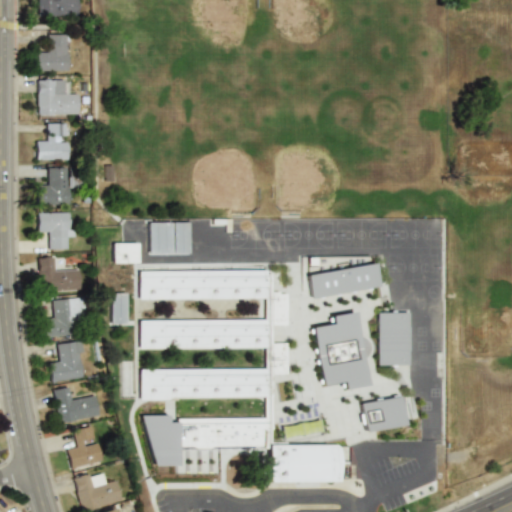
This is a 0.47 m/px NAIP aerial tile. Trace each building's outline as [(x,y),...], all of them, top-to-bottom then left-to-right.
[(34,0),(34,14),(74,14),(74,0),(34,0)] [(64,34),(42,34),(42,51),(32,51),(32,71),(64,71),(64,34)] [(73,114),(73,90),(64,90),(64,79),(32,79),(32,114),(73,114)] [(64,160),(64,122),(43,122),(43,142),(32,142),(32,160),(64,160)] [(102,181),(109,181),(109,165),(101,165),(102,181)] [(43,186),(33,186),(33,204),(65,204),(65,186),(74,186),(74,167),(43,168),(43,186)] [(66,212),(33,212),(33,232),(43,232),(43,249),(66,249),(66,212)] [(168,254),(167,222),(144,223),(145,255),(168,254)] [(184,222),(169,222),(169,254),(185,254),(184,222)] [(133,242),(108,242),(108,263),(133,263),(133,242)] [(76,290),(75,266),(54,266),(53,256),(33,257),(35,292),(76,290)] [(369,262),(302,275),(306,298),(374,286),(369,262)] [(283,292),(267,292),(267,270),(134,270),(134,298),(261,299),(261,319),(134,319),(134,348),(261,348),(261,368),(135,368),(135,399),(261,399),(261,418),(171,418),(171,422),(163,422),(163,415),(136,415),(149,465),(173,465),(173,445),(264,445),(264,481),(338,481),(338,444),(283,444),(283,441),(268,441),(268,374),(283,374),(283,343),(269,343),(269,325),(283,325),(283,292)] [(122,292),(106,292),(106,324),(122,324),(122,292)] [(46,299),(48,319),(39,320),(40,338),(72,335),(71,318),(78,318),(77,297),(46,299)] [(348,311),(326,316),(327,324),(306,328),(318,386),(338,382),(339,390),(362,385),(348,311)] [(372,312),(372,366),(404,365),(404,312),(372,312)] [(52,343),(53,362),(44,363),(46,382),(81,378),(78,340),(52,343)] [(53,422),(94,417),(91,394),(70,397),(69,386),(49,389),(53,422)] [(393,396),(355,403),(360,432),(399,425),(393,396)] [(280,438),(300,434),(298,423),(278,428),(280,438)] [(66,468),(97,461),(88,425),(67,430),(71,446),(61,449),(66,468)] [(67,477),(76,511),(117,500),(111,478),(100,480),(97,469),(67,477)]
